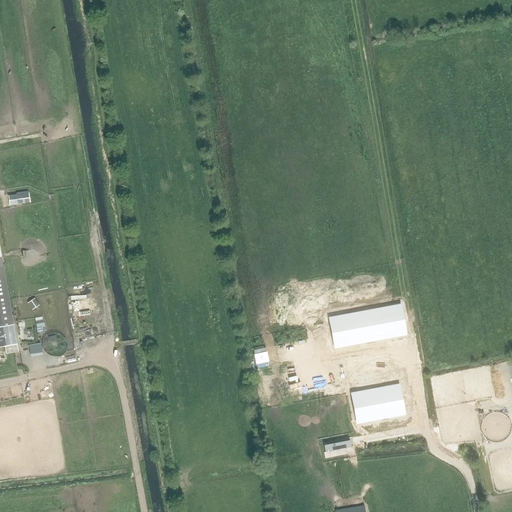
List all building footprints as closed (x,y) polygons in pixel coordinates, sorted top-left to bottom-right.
[(18,203),(31,201),(30,190),(16,192),(18,203)] [(0,347),(16,345),(3,267),(0,252),(0,347)] [(33,307),(39,303),(35,297),(29,301),(33,307)] [(332,322),(331,322),(337,352),(408,337),(403,308),(402,308),(402,311),(333,325),(332,322)] [(339,363),(292,372),(295,388),(343,379),(345,390),(346,390),(343,375),(358,372),(355,356),(339,359),(339,363)] [(408,415),(402,385),(354,395),(360,424),(361,424),(360,421),(406,412),(407,415),(408,415)] [(349,439),(324,444),(325,451),(351,446),(349,439)]
